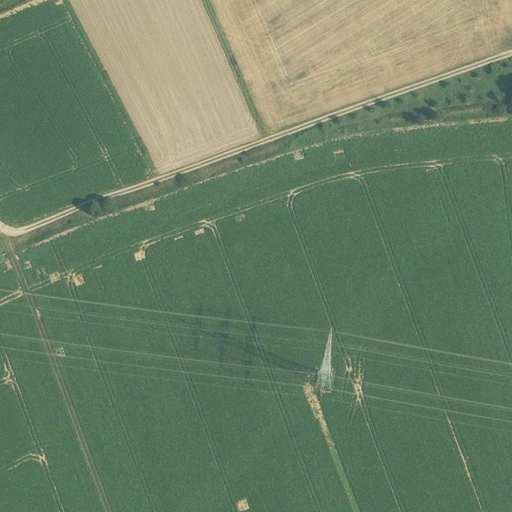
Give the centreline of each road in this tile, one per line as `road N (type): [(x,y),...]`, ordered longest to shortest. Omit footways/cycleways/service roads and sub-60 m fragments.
road 1 (track): [(511,54),(5,237),(0,228)]
road 2 (track): [(0,240),(10,247),(109,511)]
road 3 (track): [(156,180),(65,0)]
road 4 (track): [(268,140),(205,0)]
